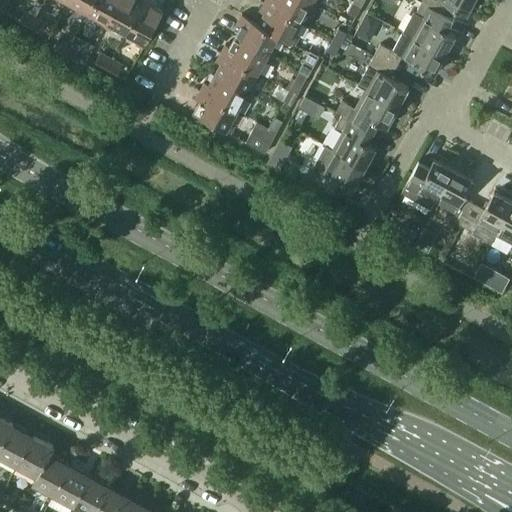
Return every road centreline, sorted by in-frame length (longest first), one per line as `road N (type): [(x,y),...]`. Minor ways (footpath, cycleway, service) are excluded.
road 1 (secondary): [(511,435),(0,153)]
road 2 (secondary): [(0,220),(461,472)]
road 3 (residential): [(0,367),(270,511)]
road 4 (residential): [(365,221),(423,128),(452,124)]
